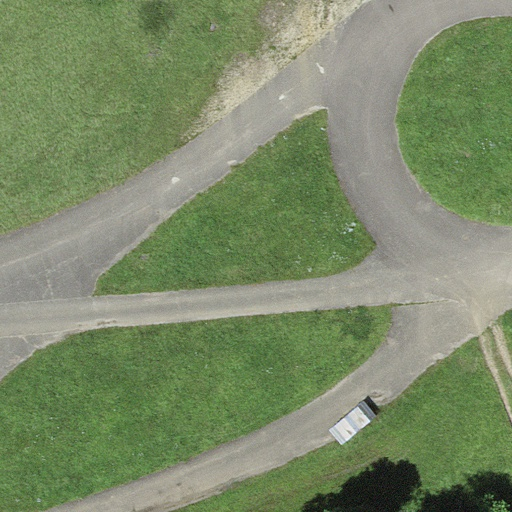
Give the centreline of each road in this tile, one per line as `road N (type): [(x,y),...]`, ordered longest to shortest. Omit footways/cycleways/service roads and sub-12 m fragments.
road 1 (track): [(0,262),(169,184),(268,118),(370,33),(432,0)]
road 2 (track): [(104,511),(310,435),(395,377),(511,259)]
road 3 (track): [(30,320),(490,273)]
road 4 (track): [(370,33),(355,76),(358,126),(381,186),(420,227),(490,273),(511,272)]
